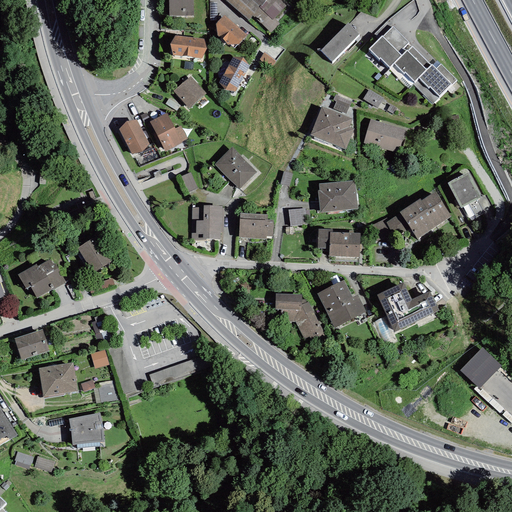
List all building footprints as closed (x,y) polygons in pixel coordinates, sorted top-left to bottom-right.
[(173,0),(174,23),(198,22),(197,0),(173,0)] [(225,0),(253,25),(258,20),(274,35),(282,26),(273,17),(286,4),(282,0),(225,0)] [(247,40),(224,20),(216,30),(217,39),(228,49),(239,50),(247,40)] [(360,38),(347,26),(321,54),(334,66),(360,38)] [(413,46),(395,29),(370,57),(390,76),(395,70),(405,60),(403,57),(413,46)] [(203,43),(174,41),(169,49),(172,60),(201,64),(206,55),(203,43)] [(436,68),(415,49),(405,60),(395,70),(417,90),(422,84),(436,68)] [(265,52),(261,58),(270,63),(274,57),(265,52)] [(243,63),(233,62),(219,87),(225,96),(235,96),(249,70),(243,63)] [(461,83),(440,64),(436,68),(422,84),(444,103),(461,83)] [(206,97),(191,79),(173,94),(188,112),(206,97)] [(383,101),(372,95),(366,104),(378,111),(383,101)] [(351,103),(336,96),(333,103),(336,104),(333,110),(346,115),(351,103)] [(353,124),(321,112),(311,139),(346,153),(354,134),(349,133),(353,124)] [(166,117),(150,126),(164,156),(181,147),(166,117)] [(405,130),(372,121),(365,147),(398,156),(405,130)] [(136,125),(126,126),(118,134),(132,159),(142,158),(149,148),(136,125)] [(234,150),(217,166),(241,192),(258,176),(234,150)] [(193,174),(182,179),(190,196),(201,191),(193,174)] [(467,177),(446,188),(463,220),(484,208),(467,177)] [(354,186),(318,190),(321,216),(343,213),(357,212),(354,186)] [(417,241),(451,219),(436,194),(387,225),(384,221),(372,228),(381,243),(396,233),(399,237),(410,230),(417,241)] [(224,211),(195,211),(194,244),(224,244),(224,211)] [(308,211),(291,213),(293,229),(310,227),(308,211)] [(270,219),(244,219),(243,244),(269,244),(270,219)] [(349,229),(321,229),(321,253),(332,254),(332,262),(364,262),(364,237),(349,237),(349,229)] [(111,267),(95,240),(76,252),(92,278),(111,267)] [(48,261),(15,281),(30,307),(64,287),(48,261)] [(348,282),(318,297),(334,331),(365,317),(348,282)] [(402,289),(377,301),(394,337),(438,317),(428,297),(409,305),(402,289)] [(304,297),(277,297),(277,314),(282,314),(282,323),(294,323),(302,341),(321,333),(304,297)] [(38,335),(10,344),(16,363),(45,354),(38,335)] [(480,389),(502,364),(482,346),(460,371),(480,389)] [(106,348),(91,352),(96,367),(110,363),(106,348)] [(150,371),(155,385),(208,366),(203,352),(150,371)] [(68,368),(33,373),(38,402),(72,396),(68,368)] [(93,378),(82,382),(84,390),(96,386),(93,378)] [(111,388),(104,390),(106,399),(113,398),(111,388)] [(0,411),(0,446),(15,438),(0,411)] [(98,419),(65,425),(68,450),(100,447),(98,419)] [(33,459),(17,454),(13,466),(29,471),(33,459)] [(54,463),(37,458),(34,469),(51,475),(54,463)]
